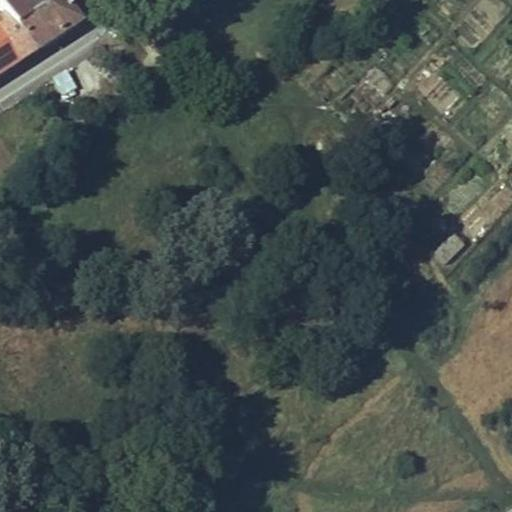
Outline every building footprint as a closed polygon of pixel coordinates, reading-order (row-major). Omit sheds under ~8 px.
[(0,14),(4,18),(15,33),(61,0),(7,0),(0,5),(0,14)] [(15,33),(34,56),(80,28),(61,0),(15,33)] [(4,18),(0,21),(0,38),(19,65),(34,56),(15,33),(4,18)] [(0,77),(19,65),(0,38),(0,77)] [(63,103),(77,96),(66,75),(52,82),(63,103)]
